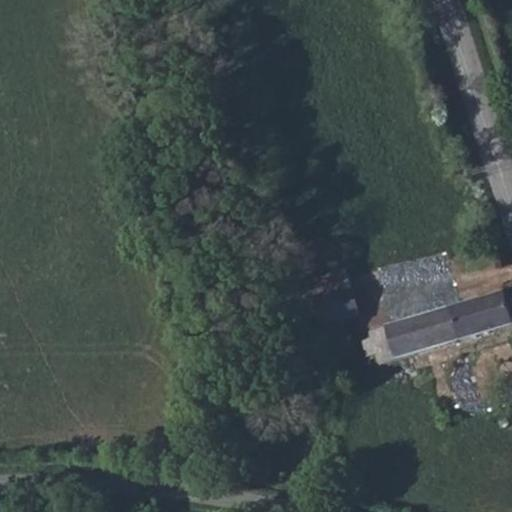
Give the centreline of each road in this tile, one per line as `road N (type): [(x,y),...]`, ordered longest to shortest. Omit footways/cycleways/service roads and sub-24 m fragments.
road 1 (unclassified): [(0,492),(176,489),(288,511)]
road 2 (tertiary): [(449,0),(511,199)]
